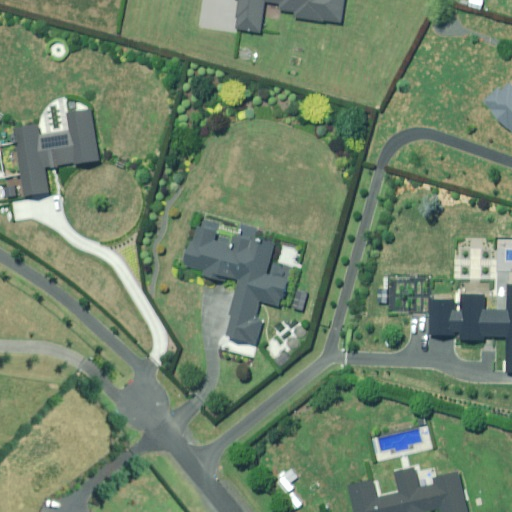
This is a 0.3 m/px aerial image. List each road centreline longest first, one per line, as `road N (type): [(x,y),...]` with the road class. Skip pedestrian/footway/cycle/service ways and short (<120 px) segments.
road 1 (unknown): [(150,378),(150,315),(116,261),(58,220),(46,198)]
road 2 (residential): [(235,511),(154,408)]
